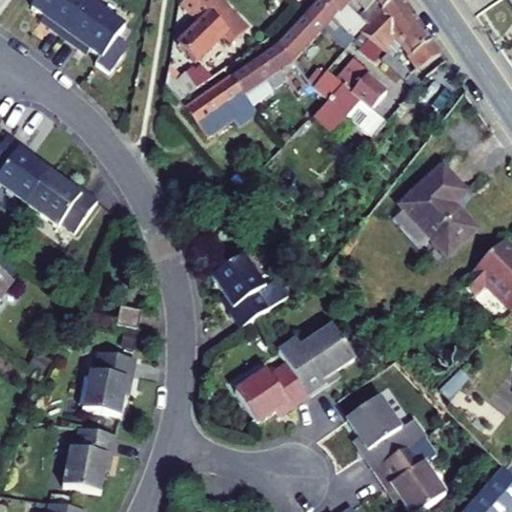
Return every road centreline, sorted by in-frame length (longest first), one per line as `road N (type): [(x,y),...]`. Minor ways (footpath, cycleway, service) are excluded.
road 1 (residential): [(168,445),(179,320),(167,249),(143,195),(90,125),(14,62)]
road 2 (unknown): [(339,0),(294,56),(208,109)]
road 3 (residential): [(168,445),(304,476)]
road 4 (tertiary): [(433,0),(511,114)]
